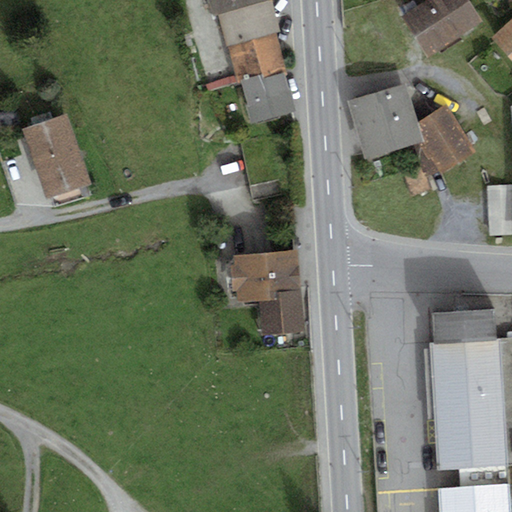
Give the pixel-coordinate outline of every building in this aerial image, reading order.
[(207,0),(212,16),(217,15),(226,48),(274,34),(280,33),(271,0),(207,0)] [(468,0),(425,0),(401,17),(428,58),(483,21),(468,0)] [(511,18),(491,38),(511,61),(511,18)] [(284,71),(274,34),(226,48),(237,85),(241,83),(282,72),(284,71)] [(282,72),(241,83),(252,123),(295,111),(289,90),(287,90),(282,72)] [(405,82),(346,100),(365,159),(417,143),(423,141),(417,123),(405,82)] [(477,151),(446,104),(417,123),(423,141),(417,143),(439,176),(477,151)] [(16,109),(0,110),(0,118),(16,117),(16,109)] [(67,114),(22,129),(46,199),(91,184),(67,114)] [(268,136),(239,142),(252,201),(281,195),(268,136)] [(429,189),(419,168),(402,176),(412,197),(429,189)] [(511,185),(486,186),(488,236),(511,235),(511,185)] [(298,249),(232,255),(233,265),(230,265),(232,292),(236,291),(237,302),(259,300),(277,299),(276,292),(301,290),(298,249)] [(277,299),(259,300),(261,335),(305,331),(301,290),(276,292),(277,299)] [(433,343),(428,343),(436,471),(506,467),(499,341),(494,341),(492,309),(432,313),(433,343)] [(511,340),(504,340),(503,354),(511,354),(511,340)] [(509,511),(508,485),(437,490),(438,511),(509,511)]
